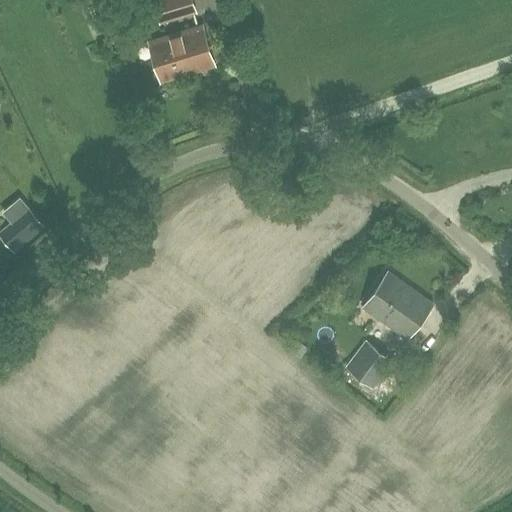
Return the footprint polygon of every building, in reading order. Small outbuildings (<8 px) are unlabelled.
[(100,0),(102,5),(101,5),(107,20),(122,14),(117,0),(100,0)] [(153,0),(161,22),(195,12),(191,0),(153,0)] [(162,80),(213,65),(202,26),(150,42),(162,80)] [(0,234),(11,248),(42,224),(29,208),(11,223),(0,231),(0,234)] [(433,303),(388,271),(363,307),(407,339),(433,303)] [(373,390),(394,362),(365,341),(345,368),(373,390)]
